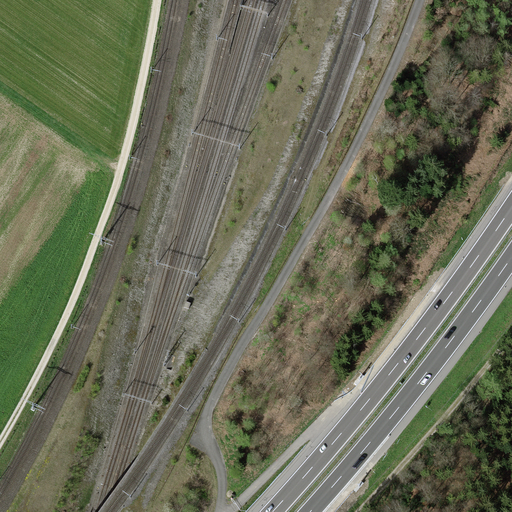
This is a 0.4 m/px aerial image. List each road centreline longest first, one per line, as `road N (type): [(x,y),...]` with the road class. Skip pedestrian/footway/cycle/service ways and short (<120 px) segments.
road 1 (track): [(419,0),(356,145),(212,400),(207,432)]
road 2 (track): [(0,442),(60,327),(112,196),(157,0)]
road 3 (motorway): [(511,206),(396,365),(272,511)]
road 4 (motorway): [(309,511),(511,256)]
road 5 (track): [(358,511),(511,335)]
